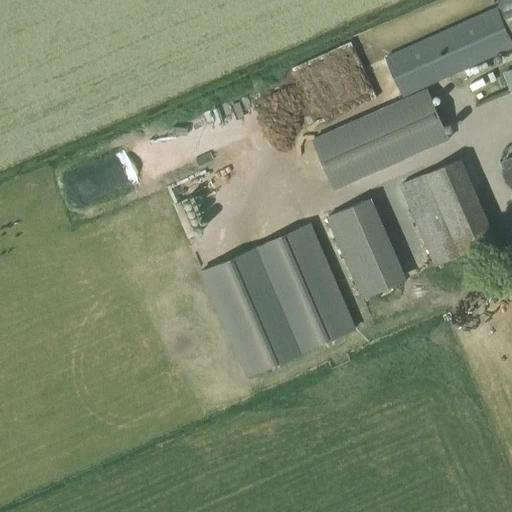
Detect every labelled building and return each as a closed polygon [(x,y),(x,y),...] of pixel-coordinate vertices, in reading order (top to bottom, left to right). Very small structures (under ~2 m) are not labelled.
[(445,0),(451,15),(466,8),(463,0),(445,0)] [(511,0),(497,0),(511,33),(511,0)] [(511,43),(496,9),(385,58),(402,96),(511,47),(511,43)] [(313,143),(303,147),(307,155),(315,152),(328,181),(321,184),(324,192),(331,190),(333,194),(450,141),(427,88),(311,140),(313,143)] [(458,159),(399,184),(434,266),(493,241),(458,159)] [(511,166),(502,170),(511,193),(511,166)] [(370,197),(326,216),(361,298),(406,279),(370,197)] [(355,328),(310,224),(200,272),(244,375),(355,328)] [(410,262),(422,258),(418,244),(406,247),(410,262)]
